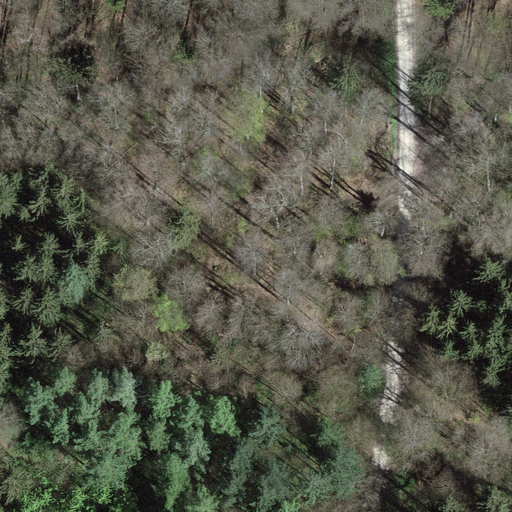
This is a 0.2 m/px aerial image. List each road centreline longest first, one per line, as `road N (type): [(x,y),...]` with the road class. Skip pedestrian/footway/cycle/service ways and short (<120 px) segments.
road 1 (track): [(362,511),(400,230),(405,0)]
road 2 (track): [(400,230),(511,84)]
